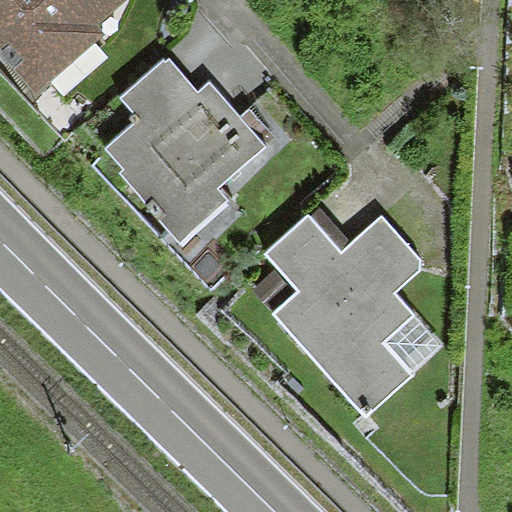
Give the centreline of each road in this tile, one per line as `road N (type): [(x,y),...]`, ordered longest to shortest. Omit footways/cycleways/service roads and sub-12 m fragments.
road 1 (primary): [(0,237),(276,511)]
road 2 (residential): [(237,0),(357,143)]
